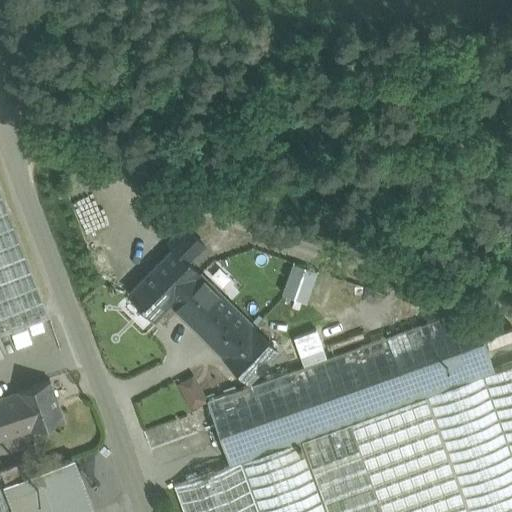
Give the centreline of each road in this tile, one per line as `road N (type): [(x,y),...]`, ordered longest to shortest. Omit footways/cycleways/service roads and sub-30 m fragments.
road 1 (track): [(511,332),(0,116)]
road 2 (unclassified): [(0,119),(146,511)]
